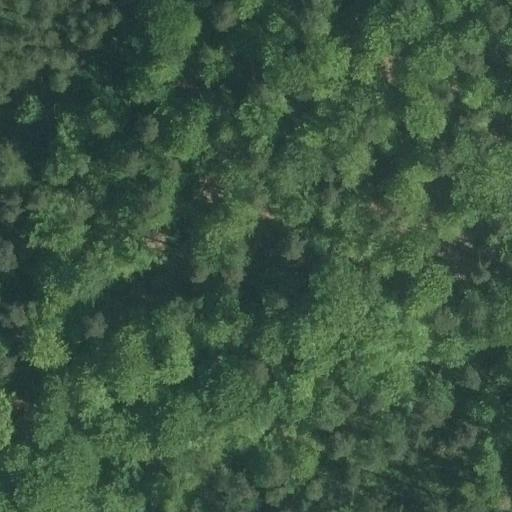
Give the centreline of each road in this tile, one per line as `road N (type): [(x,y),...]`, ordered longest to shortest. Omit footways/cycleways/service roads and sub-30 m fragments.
road 1 (track): [(255,365),(347,224),(455,0)]
road 2 (track): [(511,280),(255,365)]
road 3 (track): [(145,511),(255,365)]
